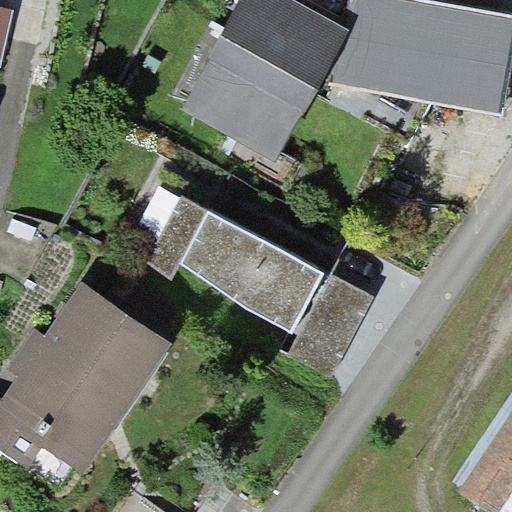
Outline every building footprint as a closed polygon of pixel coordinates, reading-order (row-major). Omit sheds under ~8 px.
[(285,0),(246,0),(187,109),(277,158),(346,33),(285,0)] [(511,26),(511,21),(388,0),(356,0),(342,83),(497,111),(511,26)] [(0,52),(10,55),(21,6),(0,1),(0,52)] [(176,266),(208,204),(182,190),(143,263),(169,277),(176,266)] [(208,204),(176,266),(285,323),(317,262),(208,204)] [(325,273),(283,353),(324,374),(366,295),(325,273)] [(0,438),(25,454),(40,431),(84,459),(163,335),(74,279),(39,334),(33,330),(9,367),(15,371),(0,394),(0,438)] [(511,413),(464,487),(490,504),(511,470),(511,413)] [(176,511),(141,491),(127,511),(176,511)]
